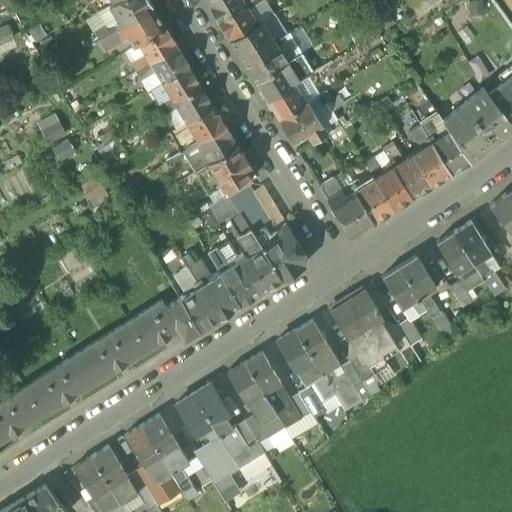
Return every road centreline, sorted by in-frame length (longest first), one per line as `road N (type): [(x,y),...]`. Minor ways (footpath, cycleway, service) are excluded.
road 1 (residential): [(0,488),(349,274)]
road 2 (residential): [(182,0),(349,274)]
road 3 (residential): [(349,274),(511,161)]
